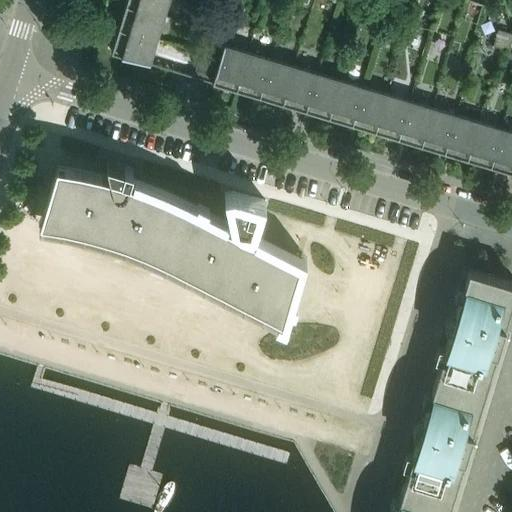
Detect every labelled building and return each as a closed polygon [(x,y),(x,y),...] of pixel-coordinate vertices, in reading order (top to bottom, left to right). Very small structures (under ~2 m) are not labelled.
[(126,0),(126,3),(164,15),(168,0),(126,0)] [(126,3),(119,27),(157,38),(164,15),(126,3)] [(224,25),(207,20),(205,28),(221,33),(224,25)] [(157,38),(119,27),(111,51),(149,62),(157,38)] [(219,40),(221,33),(205,28),(202,35),(219,40)] [(494,44),(501,47),(506,30),(498,28),(494,44)] [(501,47),(509,49),(511,37),(511,32),(506,30),(501,47)] [(212,82),(236,89),(248,51),(224,44),(212,82)] [(271,58),(248,51),(236,89),(259,96),(271,58)] [(215,58),(201,53),(195,71),(209,76),(215,58)] [(294,65),(271,58),(259,96),(282,103),(294,65)] [(294,65),(282,103),(306,110),(317,72),(294,65)] [(317,72),(306,110),(329,117),(340,79),(317,72)] [(340,79),(329,117),(352,124),(363,86),(340,79)] [(363,86),(352,124),(375,131),(386,92),(363,86)] [(375,131),(398,137),(409,99),(386,92),(375,131)] [(432,106),(409,99),(398,137),(421,144),(432,106)] [(455,113),(432,106),(421,144),(444,151),(455,113)] [(479,120),(455,113),(444,151),(467,158),(479,120)] [(502,127),(479,120),(467,158),(490,165),(502,127)] [(511,130),(502,127),(490,165),(511,171),(511,130)] [(107,159),(110,173),(99,170),(79,166),(57,162),(38,224),(60,228),(74,231),(71,241),(169,271),(171,266),(282,323),(300,260),(281,250),(282,247),(281,246),(280,250),(249,234),(247,228),(250,227),(251,224),(254,216),(257,204),(232,197),(232,196),(231,196),(237,223),(239,226),(242,228),(241,230),(182,200),(162,191),(149,186),(129,178),(133,167),(108,159),(107,158),(107,159)] [(485,389),(501,333),(511,298),(511,280),(469,267),(437,374),(485,389)] [(437,374),(404,481),(452,496),(485,389),(437,374)] [(404,481),(394,511),(447,511),(452,496),(404,481)]
